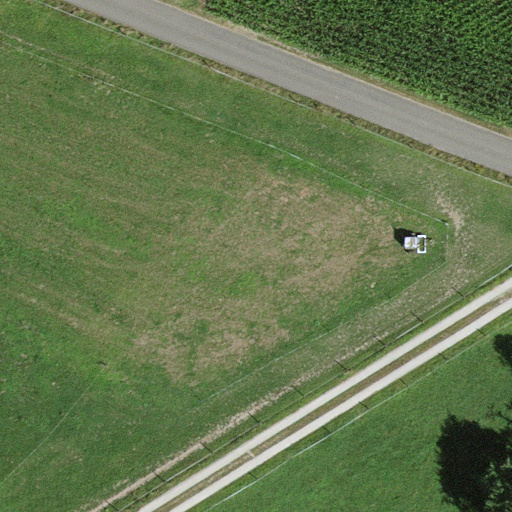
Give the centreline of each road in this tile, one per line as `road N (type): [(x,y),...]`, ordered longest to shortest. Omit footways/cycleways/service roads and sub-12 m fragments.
road 1 (unclassified): [(511,155),(109,0)]
road 2 (track): [(511,287),(157,511)]
